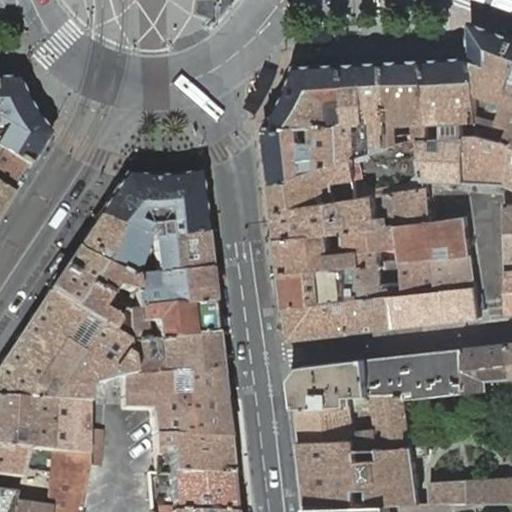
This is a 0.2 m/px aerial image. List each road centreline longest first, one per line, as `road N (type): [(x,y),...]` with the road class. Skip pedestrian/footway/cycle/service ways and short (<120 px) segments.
road 1 (secondary): [(206,74),(229,145),(260,360)]
road 2 (tertiary): [(0,308),(99,158),(124,112),(128,85)]
road 3 (residential): [(511,333),(260,360)]
road 4 (secondary): [(260,360),(276,511)]
road 5 (secondary): [(29,0),(78,63),(128,85)]
